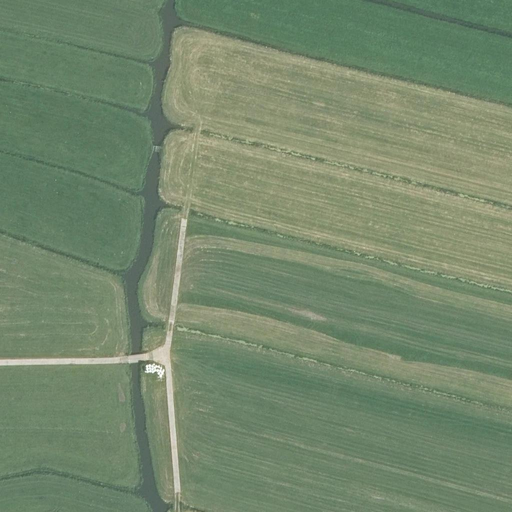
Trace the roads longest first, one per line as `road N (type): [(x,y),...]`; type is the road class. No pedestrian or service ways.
road 1 (track): [(168,354),(201,122)]
road 2 (track): [(168,354),(0,364)]
road 3 (track): [(178,511),(168,354)]
